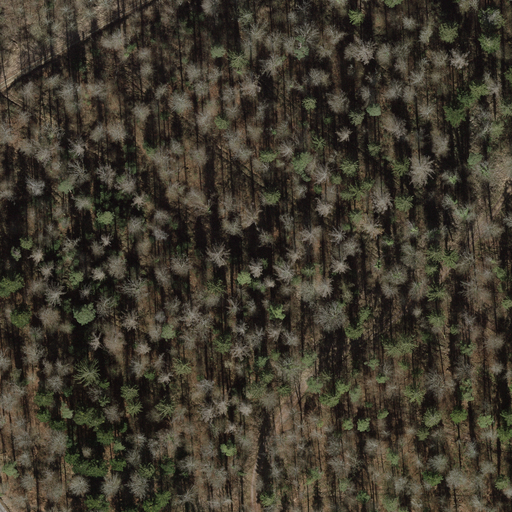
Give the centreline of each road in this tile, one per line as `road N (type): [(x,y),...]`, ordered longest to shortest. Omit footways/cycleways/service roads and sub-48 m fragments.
road 1 (track): [(511,180),(411,304),(290,399),(256,464),(256,511)]
road 2 (track): [(0,86),(148,0)]
